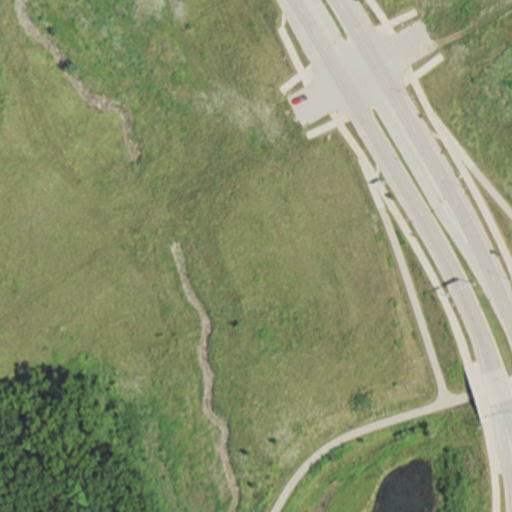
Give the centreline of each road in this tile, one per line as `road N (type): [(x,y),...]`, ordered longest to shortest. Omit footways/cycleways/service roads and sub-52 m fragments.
road 1 (secondary): [(337,63),(440,248),(504,415)]
road 2 (secondary): [(511,316),(361,43)]
road 3 (secondary): [(496,283),(456,234),(359,73)]
road 4 (residential): [(287,113),(450,28)]
